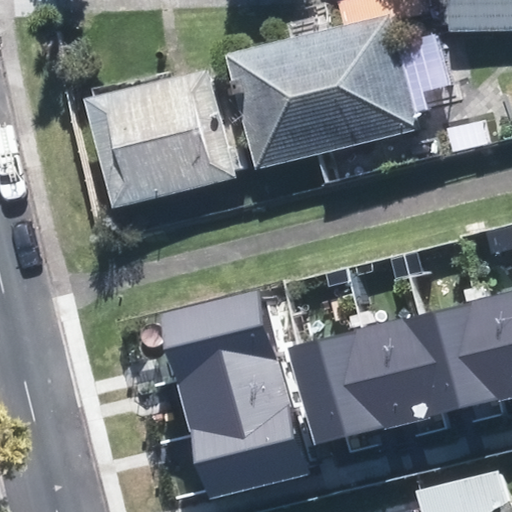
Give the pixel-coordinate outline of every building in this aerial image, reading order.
[(511,0),(466,0),(467,26),(511,25),(511,0)] [(250,54),(275,157),(426,121),(401,17),(250,54)] [(107,91),(130,197),(249,170),(225,65),(107,91)] [(511,283),(313,333),(338,433),(511,389),(511,283)] [(179,312),(220,479),(324,453),(284,287),(179,312)] [(355,497),(360,511),(428,511),(417,477),(355,497)]
